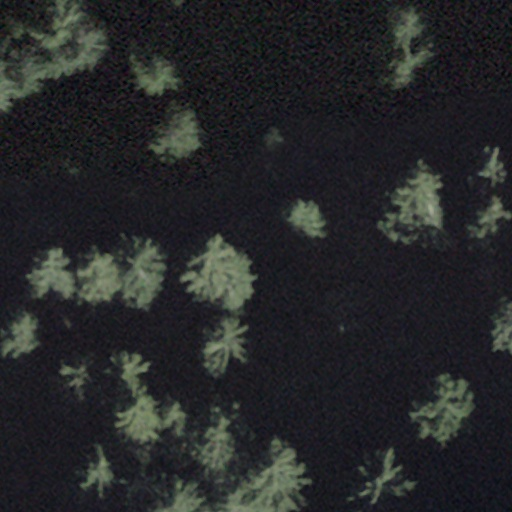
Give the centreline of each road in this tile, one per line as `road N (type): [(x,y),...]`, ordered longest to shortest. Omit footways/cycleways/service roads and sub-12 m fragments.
road 1 (track): [(498,0),(421,93),(309,179),(0,284)]
road 2 (track): [(125,0),(121,56),(65,100),(0,129)]
